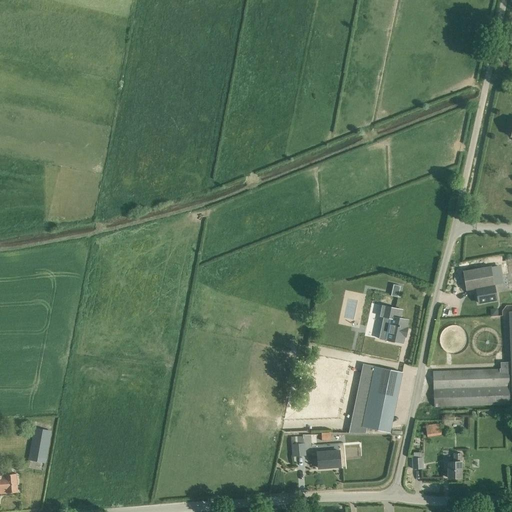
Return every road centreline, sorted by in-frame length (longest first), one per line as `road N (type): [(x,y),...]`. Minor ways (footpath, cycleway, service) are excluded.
road 1 (unclassified): [(393,496),(504,0)]
road 2 (track): [(483,100),(202,207),(0,249)]
road 3 (unclassified): [(72,511),(393,496)]
